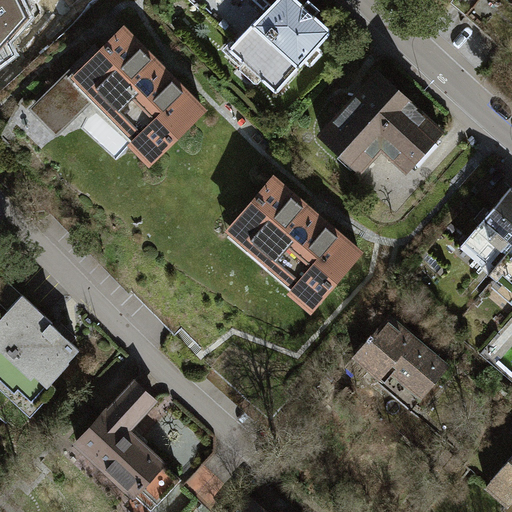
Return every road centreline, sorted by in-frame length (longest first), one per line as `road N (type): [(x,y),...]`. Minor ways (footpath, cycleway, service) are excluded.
road 1 (residential): [(0,207),(245,448)]
road 2 (residential): [(368,0),(511,133)]
